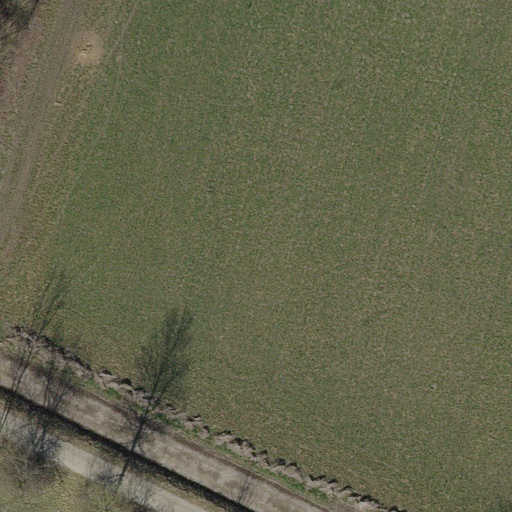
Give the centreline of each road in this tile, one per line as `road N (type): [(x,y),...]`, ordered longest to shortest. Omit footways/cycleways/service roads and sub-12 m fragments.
road 1 (track): [(299,511),(0,364)]
road 2 (track): [(183,511),(0,420)]
